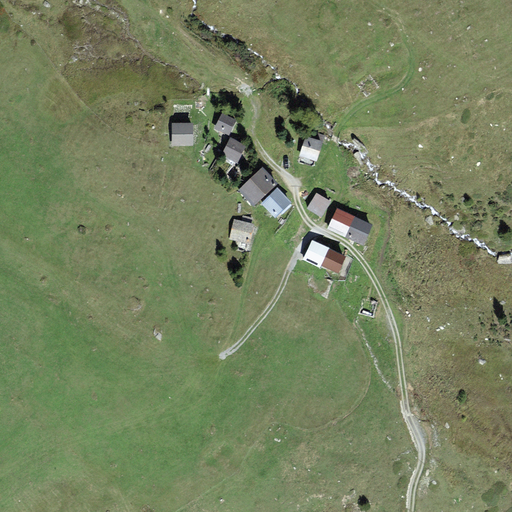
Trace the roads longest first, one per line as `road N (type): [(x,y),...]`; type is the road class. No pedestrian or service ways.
road 1 (track): [(252,130),(291,179),(302,214),(357,254),(382,292),(421,449),(409,511)]
road 2 (track): [(314,228),(268,308),(219,355)]
